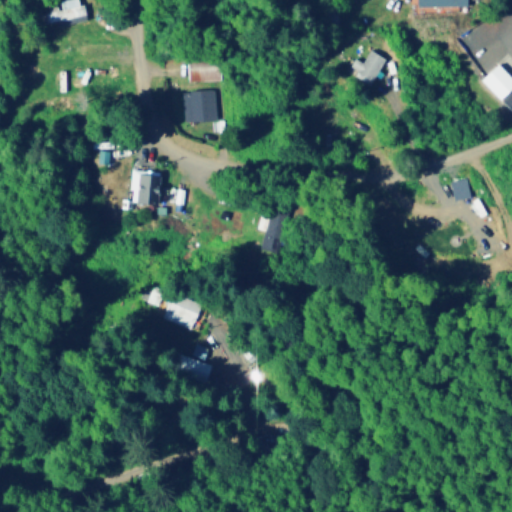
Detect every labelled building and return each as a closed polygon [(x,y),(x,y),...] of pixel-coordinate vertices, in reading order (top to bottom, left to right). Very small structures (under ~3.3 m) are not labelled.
[(57,0),(59,3),(47,5),(48,11),(38,12),(40,23),(57,20),(58,24),(84,19),(80,0),(57,0)] [(354,56),(349,65),(356,69),(353,75),(371,84),(384,56),(369,48),(362,61),(354,56)] [(220,78),(219,58),(186,59),(187,79),(220,78)] [(480,78),(500,98),(511,86),(511,77),(497,62),(480,78)] [(182,89),(183,121),(214,120),(213,88),(182,89)] [(511,88),(501,99),(511,110),(511,88)] [(159,171),(131,170),(129,201),(158,202),(159,171)] [(469,196),(467,177),(450,179),(453,198),(469,196)] [(158,300),(160,288),(144,285),(142,297),(158,300)] [(161,316),(190,327),(200,303),(171,292),(161,316)] [(210,361),(176,353),(171,371),(206,380),(210,361)]
